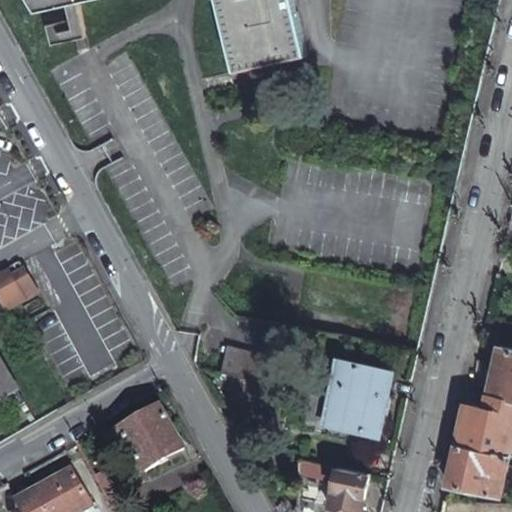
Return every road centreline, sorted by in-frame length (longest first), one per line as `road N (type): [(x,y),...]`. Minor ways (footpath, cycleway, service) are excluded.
road 1 (residential): [(511,94),(412,511)]
road 2 (residential): [(0,52),(168,366)]
road 3 (residential): [(168,366),(0,461)]
road 4 (residential): [(251,511),(168,366)]
